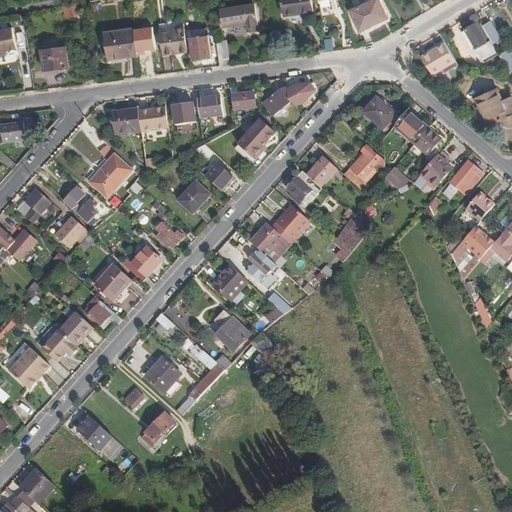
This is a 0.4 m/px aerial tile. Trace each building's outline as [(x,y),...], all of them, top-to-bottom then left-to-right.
[(290,0),(282,0),(284,15),(301,13),(302,15),(314,13),(313,3),(291,6),(290,0)] [(377,0),(352,12),(362,32),(371,27),(381,22),(387,19),(378,0),(377,0)] [(82,2),(74,4),(76,18),(84,17),(82,2)] [(69,19),(76,18),(74,4),(67,5),(69,19)] [(231,14),(230,7),(221,8),(224,27),(247,24),(248,32),(260,31),(256,4),(252,4),(253,12),(231,14)] [(253,12),(252,4),(230,7),(231,14),(253,12)] [(488,29),(483,20),(468,28),(478,47),(487,62),(502,54),(498,47),(488,29)] [(496,24),(488,29),(498,47),(506,42),(496,24)] [(17,27),(0,29),(0,55),(4,55),(11,50),(20,49),(17,27)] [(135,53),(135,55),(139,55),(135,27),(106,31),(110,58),(115,57),(115,56),(135,53)] [(372,30),(371,27),(362,32),(359,33),(360,36),(372,30)] [(185,28),(161,31),(164,54),(188,51),(185,28)] [(478,47),(468,28),(463,31),(474,49),(478,47)] [(193,59),(212,57),(209,34),(191,36),(193,59)] [(333,34),(326,35),(328,52),(336,51),(333,34)] [(221,66),(231,65),(228,39),(218,41),(221,66)] [(462,63),(448,40),(424,54),(435,73),(445,67),(448,72),(462,63)] [(44,49),(45,57),(69,55),(68,47),(44,49)] [(511,55),(509,50),(502,54),(510,68),(511,71),(511,55)] [(69,55),(45,57),(46,69),(71,67),(69,55)] [(180,71),(180,57),(165,58),(165,71),(180,71)] [(292,102),(293,103),(297,107),(305,102),(304,99),(312,94),(315,89),(313,84),(300,86),(297,87),(295,76),(288,77),(289,88),(292,102)] [(292,102),(289,88),(283,91),(264,106),(273,118),(293,103),(292,102)] [(511,96),(505,100),(504,98),(504,99),(497,91),(499,89),(499,88),(479,98),(483,108),(485,107),(493,124),(504,119),(506,123),(508,124),(511,125),(511,126),(511,96)] [(233,95),(235,110),(257,107),(255,92),(233,95)] [(200,101),(202,116),(202,118),(225,115),(223,95),(200,99),(200,101)] [(380,95),(377,98),(396,114),(399,112),(380,95)] [(396,114),(377,98),(364,112),(383,129),(396,114)] [(197,122),(196,117),(195,101),(175,104),(175,112),(173,112),(173,118),(176,118),(177,125),(197,122)] [(152,109),(140,111),(143,131),(143,132),(171,128),(168,107),(157,109),(157,111),(152,112),(152,109)] [(140,109),(124,111),(115,112),(118,134),(143,131),(140,109)] [(417,143),(431,128),(410,110),(398,123),(406,129),(403,132),(417,144),(417,143)] [(261,121),(240,145),(254,158),(264,147),(276,134),(261,121)] [(26,122),(0,124),(0,143),(28,140),(26,122)] [(431,128),(417,143),(430,154),(443,139),(431,128)] [(108,145),(99,151),(106,160),(114,154),(108,145)] [(205,145),(197,150),(208,161),(215,154),(205,145)] [(254,158),(240,145),(236,149),(253,165),(267,149),(264,147),(254,158)] [(367,161),(357,172),(367,181),(378,169),(377,168),(380,165),(377,163),(382,158),(369,145),(364,151),(369,156),(366,160),(367,161)] [(403,173),(424,168),(421,151),(399,156),(403,173)] [(443,153),(433,165),(447,176),(454,168),(449,163),(451,160),(443,153)] [(112,178),(125,164),(116,156),(90,182),(108,199),(123,183),(121,182),(124,180),(121,178),(116,183),(112,178)] [(325,156),(308,175),(319,185),(322,187),(339,169),(325,156)] [(157,168),(155,158),(146,160),(148,170),(157,168)] [(453,183),(467,194),(485,172),(471,162),(453,183)] [(121,182),(123,183),(134,172),(125,164),(112,178),(116,183),(121,178),(124,180),(121,182)] [(203,172),(223,190),(233,179),(218,165),(211,174),(206,169),(203,172)] [(388,177),(396,184),(401,178),(393,171),(388,177)] [(41,172),(37,175),(43,181),(46,177),(41,172)] [(302,204),(319,185),(308,175),(305,172),(290,189),(295,194),(293,196),(302,204)] [(352,181),(359,187),(364,183),(357,177),(352,181)] [(212,195),(197,182),(179,201),(194,215),(212,195)] [(21,206),(13,200),(11,203),(34,224),(52,203),(39,191),(27,203),(25,201),(21,206)] [(483,192),(469,209),(483,221),(498,204),(483,192)] [(437,199),(431,206),(435,215),(444,205),(437,199)] [(80,213),(90,222),(99,212),(95,209),(98,206),(91,200),(80,213)] [(170,212),(162,204),(155,212),(163,220),(170,212)] [(370,220),(380,215),(374,204),(364,209),(370,220)] [(293,205),(273,227),(284,237),(290,242),(311,220),(293,205)] [(365,226),(356,217),(334,241),(349,255),(363,240),(365,226)] [(75,218),(57,236),(71,248),(88,229),(75,218)] [(157,240),(164,246),(165,245),(169,248),(171,246),(174,249),(184,238),(179,232),(177,234),(164,223),(157,231),(161,235),(157,240)] [(281,239),(284,237),(273,227),(269,224),(252,242),(265,252),(267,255),(273,248),(275,249),(283,241),(281,239)] [(511,225),(499,240),(491,250),(506,263),(511,256),(511,225)] [(2,229),(0,230),(0,243),(7,250),(20,261),(38,243),(28,234),(19,244),(17,241),(2,229)] [(26,231),(17,241),(19,244),(28,234),(26,231)] [(90,235),(80,245),(84,250),(95,240),(90,235)] [(491,250),(499,240),(494,236),(488,243),(483,237),(478,242),(470,236),(454,255),(457,262),(472,246),(480,253),(462,272),(465,279),(472,271),(471,270),(490,249),(491,250)] [(239,248),(255,262),(265,252),(252,242),(250,240),(245,246),(243,243),(239,248)] [(123,254),(119,258),(145,282),(164,261),(142,241),(127,258),(123,254)] [(493,255),(491,258),(502,267),(506,263),(491,250),(489,251),(493,255)] [(493,255),(489,251),(480,263),(484,266),(491,258),(493,255)] [(60,265),(67,259),(61,252),(54,259),(60,265)] [(275,262),(267,255),(265,252),(255,262),(250,269),(258,276),(266,267),(269,269),(275,262)] [(266,267),(258,276),(263,281),(278,265),(275,262),(269,269),(266,267)] [(326,264),(321,270),(329,276),(334,271),(326,264)] [(133,281),(116,265),(97,286),(114,302),(133,281)] [(250,282),(233,266),(216,286),(233,301),(250,282)] [(292,284),(302,292),(305,289),(295,280),(292,284)] [(311,295),(305,289),(302,292),(308,298),(311,295)] [(277,294),(271,301),(286,315),(293,309),(277,294)] [(31,304),(35,307),(40,302),(36,298),(31,304)] [(123,321),(98,298),(85,312),(101,327),(102,326),(105,329),(112,320),(119,326),(123,321)] [(27,314),(23,310),(12,323),(22,331),(26,327),(20,322),(27,314)] [(236,353),(252,336),(226,311),(216,322),(225,330),(218,337),(236,353)] [(78,314),(61,332),(79,348),(85,341),(84,339),(94,328),(78,314)] [(163,314),(157,320),(168,330),(172,327),(174,329),(177,326),(163,314)] [(96,329),(94,328),(84,339),(85,341),(96,329)] [(80,349),(79,348),(61,332),(44,351),(58,363),(63,357),(67,353),(72,358),(80,349)] [(273,342),(264,335),(254,345),(263,353),(273,342)] [(31,392),(53,368),(30,348),(8,372),(31,392)] [(215,372),(204,383),(210,389),(227,371),(218,363),(201,348),(195,355),(199,358),(202,356),(213,366),(211,368),(215,372)] [(145,374),(148,377),(165,358),(162,356),(145,374)] [(225,356),(218,363),(227,371),(233,364),(225,356)] [(182,374),(165,358),(148,377),(166,393),(182,374)] [(0,385),(0,399),(1,400),(15,385),(7,378),(0,385)] [(195,404),(210,389),(204,383),(193,395),(196,398),(192,401),(195,404)] [(137,389),(127,400),(135,407),(145,397),(137,389)] [(167,413),(148,433),(158,443),(177,423),(167,413)] [(112,464),(126,450),(91,418),(84,426),(78,420),(72,427),(112,464)] [(434,423),(437,440),(448,438),(445,421),(434,423)] [(158,443),(148,433),(143,438),(153,447),(158,443)] [(67,479),(73,484),(87,470),(82,465),(67,479)] [(24,491),(36,502),(38,504),(55,486),(37,469),(20,487),(24,491)] [(36,502),(24,491),(18,498),(30,508),(36,502)] [(11,504),(6,509),(9,511),(34,511),(30,508),(18,498),(12,505),(11,504)]
